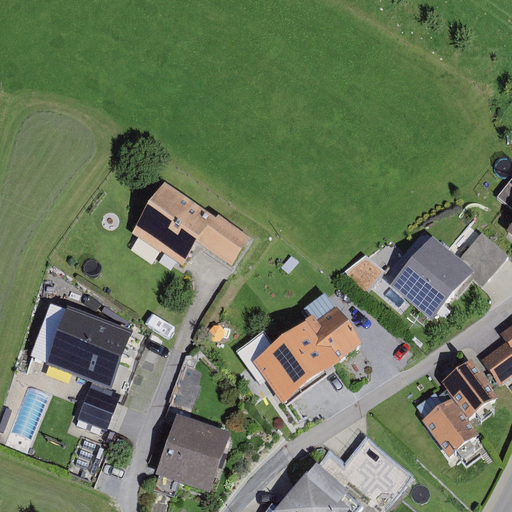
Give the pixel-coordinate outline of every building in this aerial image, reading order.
[(169,182),(131,232),(181,269),(197,247),(219,263),(240,235),(169,182)] [(511,189),(490,213),(511,233),(511,189)] [(430,238),(396,283),(438,314),(472,269),(430,238)] [(346,273),(362,295),(386,278),(370,256),(346,273)] [(336,315),(259,371),(284,405),(362,349),(336,315)] [(127,345),(62,320),(43,369),(109,394),(127,345)] [(511,381),(511,329),(502,337),(507,345),(483,362),(501,389),(511,381)] [(458,398),(418,424),(441,460),(477,437),(462,414),(491,395),(471,366),(447,381),(458,398)] [(224,435),(181,421),(159,486),(178,493),(185,472),(209,480),(224,435)] [(359,511),(328,484),(302,511),(359,511)]
